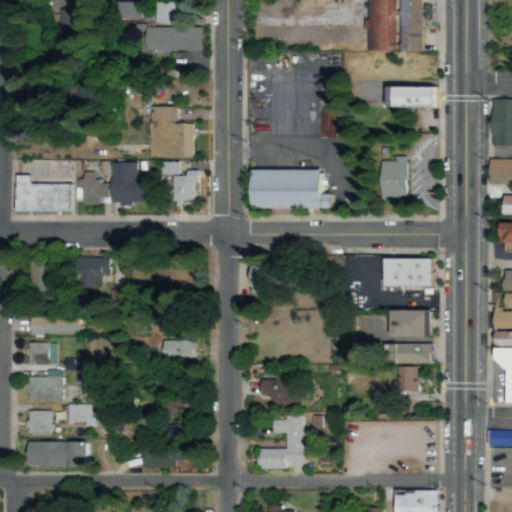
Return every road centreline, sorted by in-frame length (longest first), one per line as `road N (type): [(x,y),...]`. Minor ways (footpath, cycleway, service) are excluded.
road 1 (secondary): [(458,511),(459,0)]
road 2 (residential): [(219,482),(222,234)]
road 3 (residential): [(458,481),(219,482)]
road 4 (residential): [(222,234),(458,234)]
road 5 (residential): [(222,234),(221,0)]
road 6 (residential): [(0,234),(222,234)]
road 7 (residential): [(219,482),(0,481)]
